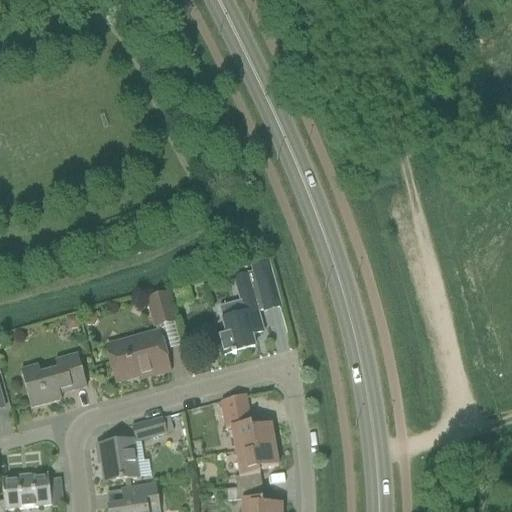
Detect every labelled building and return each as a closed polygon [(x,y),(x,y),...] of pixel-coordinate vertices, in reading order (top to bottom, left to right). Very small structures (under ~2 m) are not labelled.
[(0,13),(11,9),(8,2),(7,0),(0,0),(2,2),(0,2),(0,13)] [(251,268),(253,275),(263,312),(264,314),(280,309),(268,263),(251,268)] [(257,314),(263,312),(253,275),(234,280),(241,303),(219,309),(222,322),(226,336),(215,338),(221,359),(231,356),(232,357),(236,356),(235,355),(254,349),(251,337),(262,334),(257,314)] [(155,328),(173,323),(166,296),(147,301),(155,328)] [(168,373),(158,336),(106,350),(116,384),(151,374),(152,378),(168,373)] [(61,402),(59,397),(86,389),(77,357),(54,364),(57,372),(40,377),(37,368),(20,373),(30,411),(61,402)] [(230,431),(234,455),(274,448),(270,427),(251,430),(245,398),(220,405),(225,431),(230,431)] [(165,436),(161,421),(132,429),(136,444),(165,436)] [(137,480),(131,443),(96,448),(98,460),(100,460),(104,485),(124,482),(137,480)] [(259,472),(278,469),(274,448),(234,455),(238,479),(233,480),(236,491),(261,489),(259,472)] [(19,511),(51,509),(48,482),(47,476),(30,478),(30,477),(18,479),(1,481),(3,503),(0,503),(0,511),(19,511)] [(158,511),(154,487),(121,492),(124,507),(107,510),(107,511),(158,511)] [(261,501),(261,489),(236,491),(226,492),(227,503),(236,503),(241,503),(240,511),(281,511),(281,501),(261,501)]
